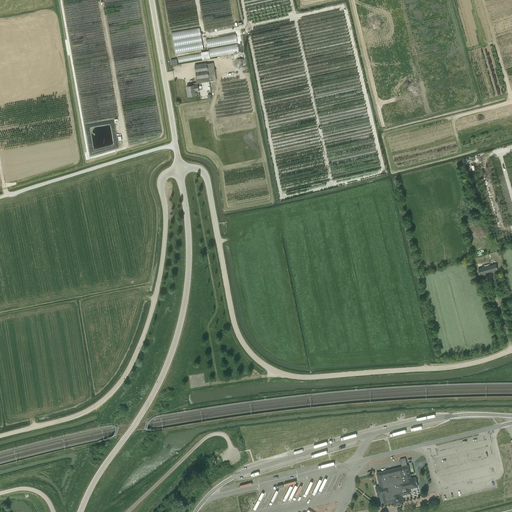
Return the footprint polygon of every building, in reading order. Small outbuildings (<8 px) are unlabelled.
[(171,32),(175,54),(203,49),(200,28),(171,32)] [(209,51),(201,52),(202,60),(210,58),(209,51)] [(216,80),(213,63),(206,64),(206,63),(194,65),(196,78),(195,78),(196,83),(189,84),(190,86),(186,87),(188,96),(195,95),(195,92),(199,91),(197,84),(216,80)] [(223,82),(224,90),(232,89),(232,81),(223,82)] [(479,275),(488,272),(497,270),(495,263),(478,268),(479,275)] [(462,448),(478,445),(476,437),(460,441),(462,448)] [(443,445),(444,452),(460,449),(459,442),(443,445)] [(408,465),(407,465),(405,458),(400,459),(402,467),(376,473),(380,486),(375,487),(378,496),(382,495),(384,504),(402,500),(401,495),(410,493),(409,489),(417,487),(415,477),(411,478),(408,465)] [(335,486),(344,490),(349,475),(346,474),(345,476),(339,474),(335,486)] [(328,479),(323,477),(318,493),(320,494),(322,490),(326,492),(327,488),(331,489),(336,476),(333,476),(332,479),(328,477),(328,479)] [(314,495),(321,480),(318,479),(316,484),(310,481),(303,495),(310,497),(311,494),(314,495)] [(291,499),(297,486),(294,485),(288,497),(291,499)] [(284,501),(291,488),(289,487),(282,500),(284,501)] [(279,492),(275,490),(268,503),(272,504),(274,501),(277,503),(283,491),(280,490),(279,492)] [(262,508),(268,493),(265,492),(264,495),(259,493),(253,508),(256,510),(258,507),(262,508)]
